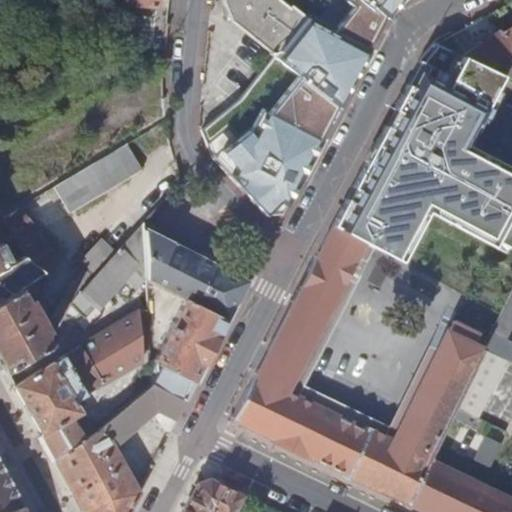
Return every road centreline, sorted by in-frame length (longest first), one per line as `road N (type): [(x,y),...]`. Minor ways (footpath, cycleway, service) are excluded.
road 1 (residential): [(285,255),(388,50),(410,23),(454,0)]
road 2 (tertiary): [(285,255),(256,232),(190,150),(184,132),(196,0)]
road 3 (residential): [(200,437),(285,255)]
road 4 (residential): [(349,511),(200,437)]
